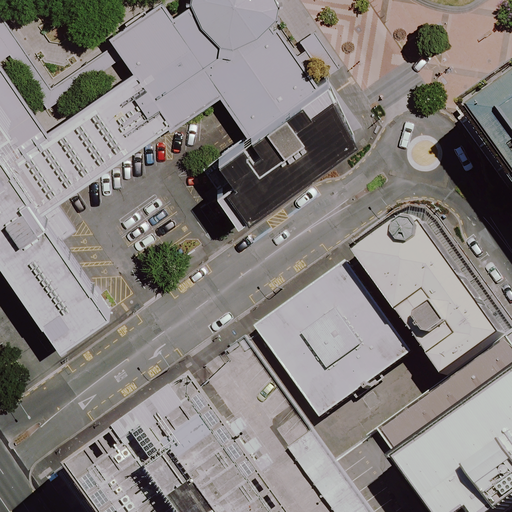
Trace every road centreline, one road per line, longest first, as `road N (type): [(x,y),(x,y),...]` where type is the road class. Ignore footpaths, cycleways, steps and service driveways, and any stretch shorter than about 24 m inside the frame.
road 1 (unclassified): [(399,167),(0,449)]
road 2 (residential): [(332,0),(417,123)]
